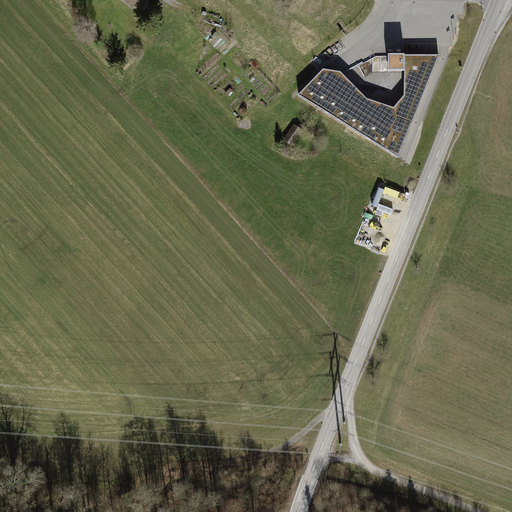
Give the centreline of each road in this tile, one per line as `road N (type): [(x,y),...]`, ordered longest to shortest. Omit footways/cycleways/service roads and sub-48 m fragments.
road 1 (tertiary): [(298,511),(499,0)]
road 2 (track): [(339,404),(270,457),(169,465),(133,489),(63,485),(0,455)]
road 3 (track): [(357,459),(481,511)]
